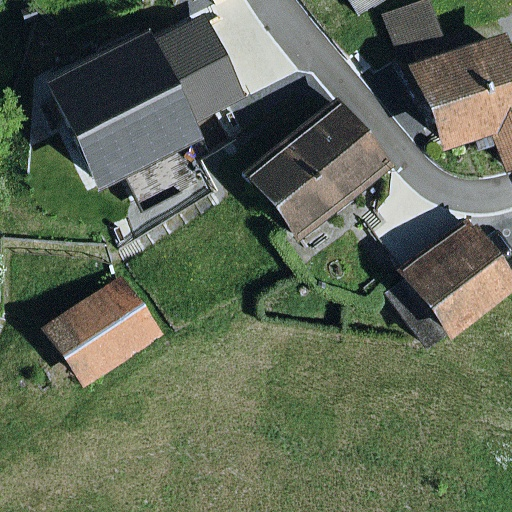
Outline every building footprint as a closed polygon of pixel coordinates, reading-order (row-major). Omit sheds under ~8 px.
[(392,0),(355,0),(366,17),(392,0)] [(450,33),(436,0),(417,0),(387,13),(404,53),(450,33)] [(511,29),(510,26),(420,61),(454,146),(498,129),(511,163),(511,29)] [(210,145),(162,58),(83,100),(131,188),(210,145)] [(311,240),(402,160),(336,87),(246,166),(311,240)] [(511,288),(511,256),(482,216),(412,265),(456,327),(511,288)] [(165,335),(121,271),(45,321),(89,386),(165,335)]
